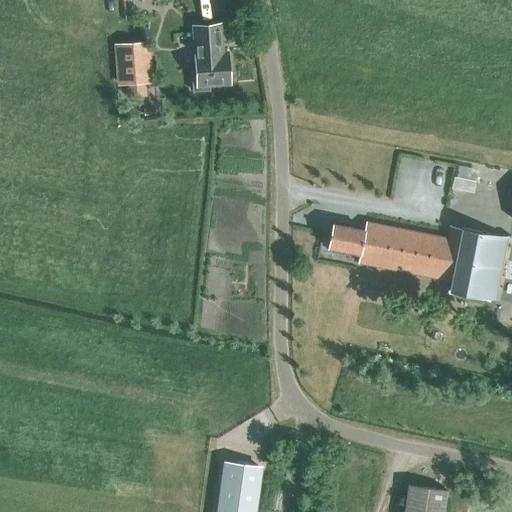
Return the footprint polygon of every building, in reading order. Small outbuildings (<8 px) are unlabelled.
[(220,23),(193,25),(196,75),(191,76),(193,91),(209,90),(209,85),(230,83),(227,51),(222,52),(220,23)] [(153,85),(152,76),(150,45),(123,47),(115,48),(119,87),(127,87),(128,99),(147,98),(146,85),(153,85)] [(364,230),(332,224),(327,247),(360,253),(358,262),(450,280),(448,290),(495,300),(507,236),(448,226),(445,238),(365,222),(364,230)] [(251,511),(258,466),(227,462),(219,511),(251,511)] [(442,511),(446,489),(408,484),(403,511),(442,511)]
